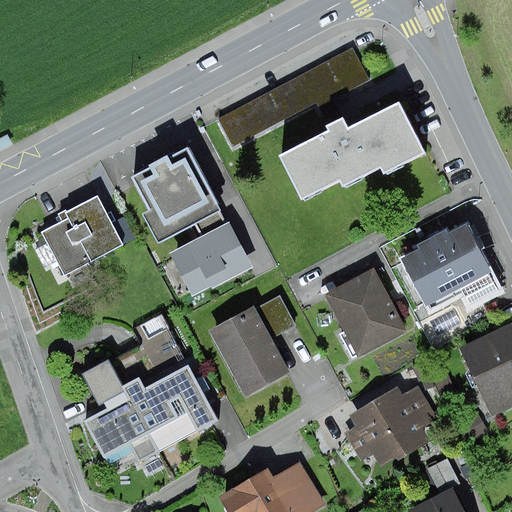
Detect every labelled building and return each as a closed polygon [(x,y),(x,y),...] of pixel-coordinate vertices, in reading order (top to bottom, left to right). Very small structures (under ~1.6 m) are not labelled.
[(357,54),(216,123),(230,152),(372,83),(357,54)] [(339,134),(292,159),(314,198),(348,180),(351,185),(388,165),(393,173),(440,148),(412,97),(360,125),(354,114),(342,120),(345,125),(337,130),(339,134)] [(190,147),(134,177),(153,212),(143,217),(157,245),(223,210),(190,147)] [(101,199),(62,218),(64,222),(41,234),(62,276),(124,246),(101,199)] [(230,223),(169,253),(191,295),(208,286),(211,291),(254,269),(230,223)] [(467,225),(401,262),(428,309),(461,290),(472,309),(504,291),(467,225)] [(372,272),(327,297),(359,353),(404,328),(372,272)] [(278,298),(209,337),(244,399),(287,374),(268,342),(294,327),(278,298)] [(163,377),(192,362),(166,311),(137,326),(163,377)] [(511,348),(503,331),(462,352),(494,415),(511,407),(506,397),(511,393),(511,348)] [(101,418),(90,424),(107,456),(131,443),(141,461),(159,450),(125,389),(131,386),(113,353),(76,372),(101,418)] [(131,386),(125,389),(159,450),(217,417),(189,367),(148,391),(142,380),(131,386)] [(388,398),(355,418),(362,429),(342,442),(364,477),(422,441),(416,430),(436,418),(421,393),(395,410),(388,398)] [(271,473),(222,502),(227,511),(300,511),(318,501),(299,470),(277,483),(271,473)] [(466,511),(455,488),(410,510),(410,511),(466,511)]
